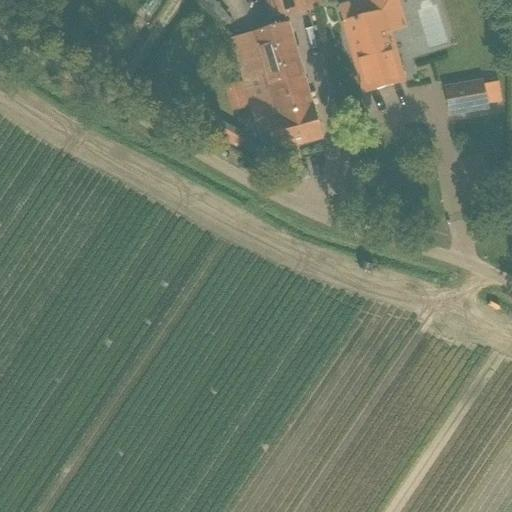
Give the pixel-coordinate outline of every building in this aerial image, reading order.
[(310,0),(280,0),(286,20),(314,13),(310,0)] [(364,94),(405,82),(384,13),(383,13),(378,0),(364,0),(339,8),(344,23),(343,24),(364,94)] [(231,39),(256,124),(266,121),(275,152),(322,139),(289,24),(231,39)] [(157,86),(148,81),(143,90),(152,96),(157,86)] [(450,116),(487,109),(482,82),(446,89),(450,116)]
